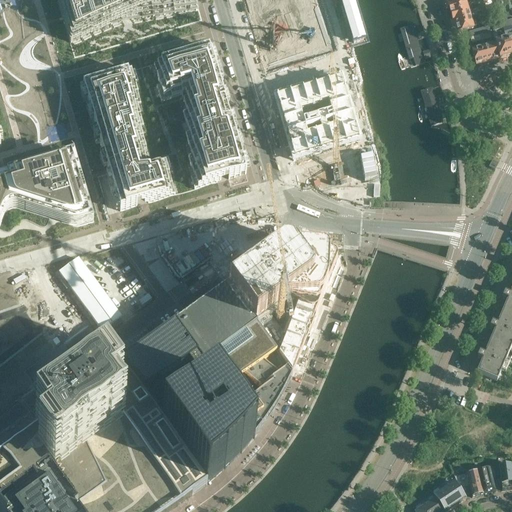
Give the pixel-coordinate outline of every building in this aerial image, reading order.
[(70,43),(71,43),(101,29),(106,27),(113,25),(118,23),(123,22),(121,18),(126,17),(130,16),(131,20),(140,19),(155,17),(171,14),(191,11),(197,10),(198,10),(197,8),(194,0),(58,0),(59,2),(59,5),(70,43)] [(261,0),(262,1),(266,67),(298,58),(297,56),(304,54),(304,56),(329,49),(323,32),(320,33),(316,17),(312,18),(308,3),(304,4),(302,0),(261,0)] [(468,9),(465,0),(462,0),(445,5),(447,10),(449,9),(450,14),(468,9)] [(471,19),(468,9),(450,14),(452,20),(450,20),(451,24),(471,19)] [(474,29),(471,19),(451,24),(453,29),(455,28),(456,34),(466,31),(474,29)] [(22,21),(9,25),(21,66),(34,62),(22,21)] [(511,57),(511,56),(508,41),(495,44),(500,61),(511,58),(511,57)] [(500,61),(495,44),(484,47),(489,64),(500,61)] [(432,84),(423,47),(409,50),(419,87),(432,84)] [(489,64),(484,47),(472,51),(476,66),(478,67),(489,64)] [(181,57),(154,65),(154,66),(157,77),(160,86),(156,87),(159,97),(161,102),(181,96),(182,98),(183,100),(183,101),(183,102),(186,112),(183,113),(186,123),(189,134),(185,135),(188,145),(191,155),(188,156),(191,167),(194,177),(191,178),(190,178),(194,189),(194,190),(217,184),(214,173),(219,171),(225,170),(228,180),(246,175),(244,168),(241,159),(241,157),(239,153),(239,150),(237,144),(234,135),(233,132),(231,123),(228,114),(224,101),(222,94),(222,92),(219,83),(218,80),(218,78),(216,73),(215,71),(215,68),(212,59),(209,50),(209,49),(192,54),(193,57),(191,58),(189,58),(189,56),(182,58),(181,57)] [(119,211),(120,212),(137,207),(135,200),(140,199),(146,197),(148,204),(175,196),(175,195),(175,194),(172,184),(169,175),(172,174),(169,163),(168,159),(147,165),(147,163),(147,162),(146,161),(146,159),(143,149),(146,148),(143,138),(140,127),(143,126),(140,116),(137,105),(141,104),(138,94),(135,86),(135,84),(138,83),(135,72),(135,70),(112,77),(112,79),(107,80),(107,82),(104,83),(102,84),(101,80),(83,86),(83,87),(85,92),(86,96),(87,102),(89,108),(90,109),(90,111),(92,117),(92,118),(95,128),(95,129),(97,134),(98,138),(100,143),(102,153),(103,154),(104,160),(106,164),(107,169),(109,175),(111,180),(113,189),(117,201),(119,211)] [(341,79),(275,99),(293,161),(360,142),(341,79)] [(29,85),(16,89),(30,140),(43,137),(29,85)] [(436,95),(428,98),(434,118),(442,115),(436,95)] [(0,226),(4,215),(6,213),(7,211),(9,210),(11,209),(13,209),(16,208),(17,209),(50,219),(55,221),(62,223),(72,226),(73,226),(75,227),(77,227),(80,227),(93,222),(74,155),(7,175),(0,177),(0,226)] [(495,171),(498,164),(493,161),(489,168),(495,171)] [(214,173),(217,184),(228,180),(225,170),(219,171),(214,173)] [(140,199),(135,200),(137,207),(148,204),(146,197),(140,199)] [(289,245),(234,285),(298,372),(346,248),(289,245)] [(79,261),(59,276),(101,334),(121,319),(79,261)] [(289,383),(291,381),(292,378),(228,290),(174,329),(216,386),(254,439),(257,436),(266,423),(268,421),(269,419),(271,416),(272,414),(274,411),(275,410),(276,409),(276,408),(277,407),(278,405),(279,403),(280,401),(281,399),(282,398),(284,395),(285,392),(287,389),(288,386),(289,383)] [(511,290),(510,296),(504,294),(502,299),(507,302),(502,314),(511,317),(511,290)] [(511,346),(511,317),(502,314),(497,326),(492,324),(490,329),(495,331),(490,344),(510,352),(511,346)] [(167,334),(120,366),(164,425),(208,486),(214,480),(219,475),(224,471),(226,469),(229,466),(232,463),(238,457),(244,451),(249,445),(254,439),(216,386),(174,329),(167,334)] [(501,372),(506,361),(510,352),(490,344),(485,356),(479,354),(477,359),(482,361),(477,374),(497,382),(501,372)] [(506,361),(501,372),(505,374),(506,373),(510,363),(506,361)] [(33,430),(0,453),(0,511),(171,511),(208,486),(164,425),(120,366),(105,378),(41,424),(33,430)] [(510,466),(499,468),(500,481),(501,487),(502,492),(511,490),(511,474),(511,475),(510,466)] [(484,496),(478,472),(477,468),(465,471),(465,472),(472,498),(484,496)] [(490,469),(478,472),(484,496),(495,493),(494,489),(493,483),(490,469)] [(500,481),(493,483),(494,489),(501,487),(500,481)] [(454,483),(433,497),(435,500),(417,511),(448,511),(466,500),(454,483)]
